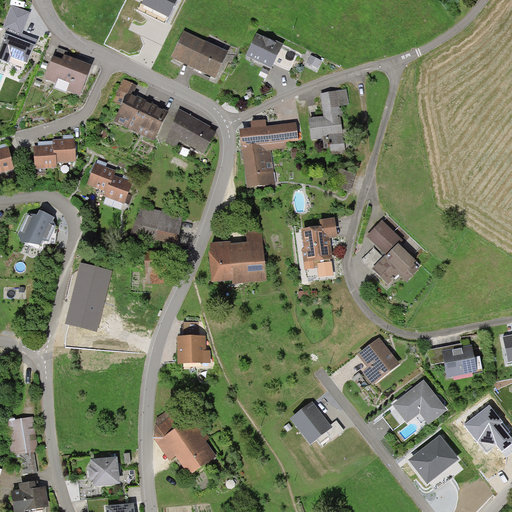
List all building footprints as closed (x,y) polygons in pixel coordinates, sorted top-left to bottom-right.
[(178,0),(141,0),(136,10),(165,24),(168,18),(169,18),(178,0)] [(30,14),(11,6),(2,28),(7,30),(0,46),(0,58),(8,62),(10,56),(27,63),(36,41),(21,35),(30,14)] [(215,78),(228,52),(185,32),(173,58),(215,78)] [(272,69),(275,63),(289,70),(297,54),(282,47),(284,44),(258,32),(246,56),(272,69)] [(90,68),(61,56),(59,61),(51,58),(42,80),(53,84),(55,79),(67,83),(63,92),(77,98),(90,68)] [(322,62),(311,56),(307,63),(318,69),(322,62)] [(137,87),(124,81),(114,102),(122,106),(113,124),(153,143),(168,112),(133,96),(137,87)] [(324,118),(309,120),(312,141),(329,139),(332,157),(346,155),(340,107),(351,105),(349,91),(321,94),(324,118)] [(181,111),(165,142),(176,148),(179,141),(204,154),(216,132),(209,128),(210,126),(181,111)] [(250,128),(240,129),(247,188),(276,185),(272,150),(285,149),(285,143),(298,141),(296,121),(267,125),(266,118),(249,120),(250,128)] [(51,146),(32,147),(34,171),(53,170),(53,165),(73,164),(71,140),(50,141),(51,146)] [(0,173),(11,171),(6,147),(0,148),(0,173)] [(114,172),(93,164),(85,185),(103,193),(101,197),(121,205),(130,183),(113,176),(114,172)] [(354,173),(338,169),(334,187),(350,191),(354,173)] [(183,218),(142,208),(136,236),(177,245),(183,218)] [(38,215),(28,214),(19,233),(23,243),(43,251),(45,244),(56,244),(58,228),(57,227),(53,221),(54,219),(47,215),(40,212),(38,215)] [(322,227),(301,230),(304,250),(303,250),(306,270),(319,268),(318,261),(333,259),(331,239),(338,238),(335,217),(321,219),(322,227)] [(366,237),(385,256),(397,244),(401,241),(382,222),(366,237)] [(211,244),(212,253),(208,254),(211,282),(230,280),(231,284),(266,281),(262,232),(245,233),(246,243),(231,245),(230,242),(211,244)] [(385,256),(371,270),(386,285),(396,275),(404,283),(417,271),(412,266),(415,263),(397,244),(385,256)] [(166,260),(143,261),(145,286),(167,285),(166,260)] [(112,271),(81,262),(65,324),(96,332),(112,271)] [(199,323),(184,323),(184,337),(176,337),(177,364),(211,364),(211,352),(204,352),(204,337),(199,337),(199,323)] [(511,335),(503,338),(509,363),(511,361),(511,335)] [(377,338),(356,356),(365,367),(359,372),(371,387),(399,365),(377,338)] [(450,346),(426,350),(429,366),(442,364),(445,380),(481,373),(478,357),(474,358),(472,346),(451,350),(450,346)] [(445,409),(423,381),(391,406),(404,423),(416,413),(426,425),(445,409)] [(329,425),(312,403),(290,419),(308,443),(315,438),(322,447),(343,432),(335,421),(329,425)] [(176,457),(189,478),(217,460),(205,442),(211,439),(202,425),(193,431),(176,404),(154,418),(154,438),(156,442),(169,461),(176,457)] [(511,432),(490,405),(465,424),(486,452),(496,444),(503,452),(511,444),(511,436),(509,433),(511,432)] [(32,417),(5,421),(10,457),(32,454),(37,453),(32,417)] [(418,454),(410,460),(428,483),(459,459),(440,436),(418,454)] [(32,454),(10,457),(13,478),(35,475),(32,454)] [(118,457),(91,459),(91,466),(89,466),(90,480),(93,480),(93,487),(120,485),(118,457)] [(33,482),(16,484),(17,490),(9,491),(10,511),(22,511),(43,508),(43,503),(46,502),(44,487),(34,488),(33,482)]
